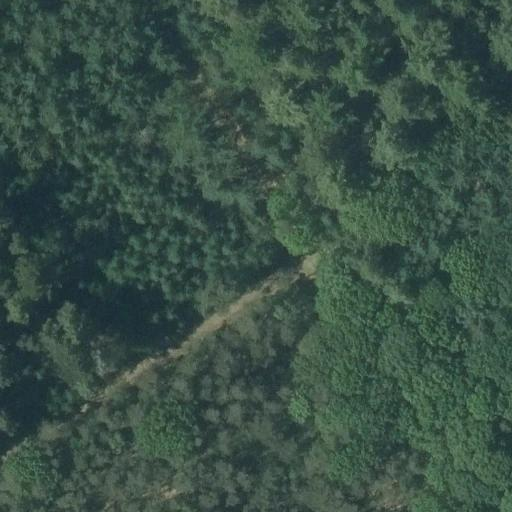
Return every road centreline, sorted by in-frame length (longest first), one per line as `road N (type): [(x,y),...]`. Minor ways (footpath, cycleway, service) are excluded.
road 1 (track): [(0,461),(303,262)]
road 2 (track): [(303,262),(142,0)]
road 3 (track): [(470,511),(303,262)]
road 4 (track): [(336,241),(181,0)]
